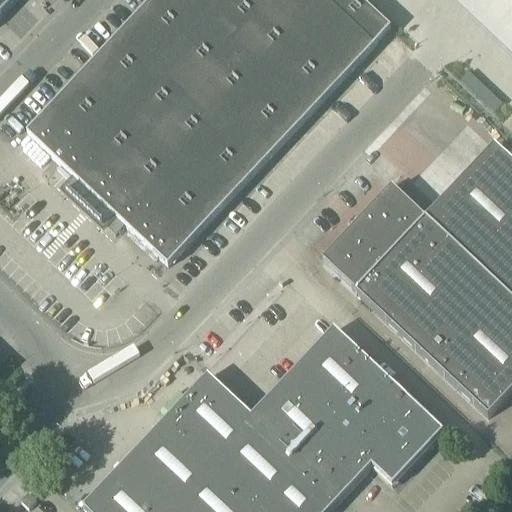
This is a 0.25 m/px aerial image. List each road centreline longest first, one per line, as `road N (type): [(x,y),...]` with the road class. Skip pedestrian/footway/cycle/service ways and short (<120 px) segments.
road 1 (unclassified): [(72,380),(108,382),(140,370),(448,39)]
road 2 (unclassified): [(99,0),(0,108)]
